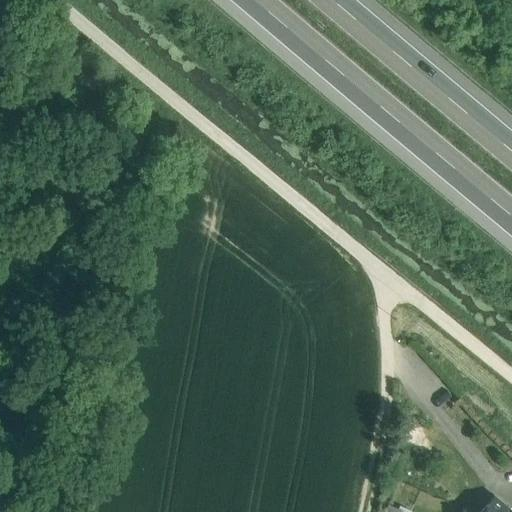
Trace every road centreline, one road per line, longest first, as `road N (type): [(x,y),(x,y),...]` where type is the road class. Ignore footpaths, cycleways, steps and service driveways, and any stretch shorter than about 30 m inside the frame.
road 1 (unclassified): [(53,0),(511,378)]
road 2 (motorway): [(262,0),(511,212)]
road 3 (motorway): [(511,138),(350,0)]
